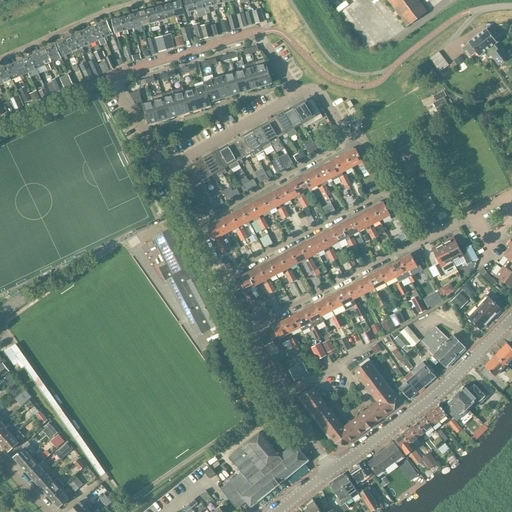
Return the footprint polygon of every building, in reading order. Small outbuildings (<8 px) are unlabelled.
[(181,0),(172,3),(176,16),(177,20),(178,24),(180,23),(179,19),(178,16),(184,14),(181,0)] [(196,10),(193,0),(183,0),(187,13),(189,17),(191,16),(190,12),(196,10)] [(202,0),(193,0),(196,10),(197,14),(199,14),(198,10),(205,8),(202,0)] [(211,0),(202,0),(205,8),(206,12),(206,14),(210,13),(208,7),(213,6),(211,0)] [(220,0),(211,0),(213,6),(214,9),(216,9),(215,5),(222,3),(220,0)] [(388,0),(408,26),(412,23),(426,11),(417,0),(388,0)] [(172,3),(163,5),(168,23),(171,22),(169,18),(176,16),(172,3)] [(163,5),(155,8),(158,21),(160,25),(168,23),(163,5)] [(155,8),(146,10),(150,23),(151,27),(151,28),(160,25),(158,21),(155,8)] [(146,10),(138,12),(142,26),(143,30),(145,29),(144,25),(150,23),(146,10)] [(252,12),(256,23),(263,21),(260,10),(252,12)] [(252,11),(246,12),(246,14),(249,25),(256,23),(252,12),(252,11)] [(138,12),(129,15),(133,28),(134,32),(136,31),(135,28),(142,26),(138,12)] [(243,13),(237,15),(240,28),(247,26),(243,13)] [(129,15),(121,17),(124,31),(126,35),(128,34),(127,30),(133,28),(129,15)] [(234,15),(228,17),(231,30),(238,28),(234,15)] [(124,31),(121,17),(112,20),(116,33),(117,37),(119,36),(118,32),(124,31)] [(107,21),(98,25),(104,38),(106,42),(108,41),(106,37),(112,34),(107,21)] [(227,21),(220,23),(223,33),(230,31),(227,21)] [(193,25),(197,40),(204,38),(199,23),(193,25)] [(219,23),(211,26),(214,36),(222,34),(219,23)] [(209,24),(201,26),(204,39),(213,36),(209,24)] [(98,25),(90,29),(96,41),(98,45),(100,44),(98,40),(104,38),(98,25)] [(181,29),(184,40),(191,38),(188,26),(181,29)] [(486,29),(476,36),(481,43),(483,41),(489,48),(483,52),(488,58),(491,56),(498,65),(509,57),(501,47),(498,49),(494,44),(497,42),(496,41),(494,39),(499,35),(494,28),(489,32),(486,29)] [(90,29),(82,32),(88,45),(90,49),(92,48),(90,44),(96,41),(90,29)] [(82,32),(74,36),(80,49),(82,53),(84,52),(82,48),(88,45),(82,32)] [(171,33),(163,36),(167,49),(175,47),(171,33)] [(175,37),(177,47),(184,45),(182,35),(175,37)] [(74,36),(66,40),(72,53),(73,56),(76,55),(74,51),(80,49),(74,36)] [(163,36),(155,38),(159,52),(166,49),(167,49),(163,36)] [(479,56),(483,52),(489,48),(483,41),(481,43),(476,36),(468,42),(464,46),(462,48),(464,51),(466,50),(469,53),(472,56),(476,53),(479,56)] [(147,39),(151,54),(158,52),(154,37),(147,39)] [(72,53),(66,40),(58,44),(63,56),(64,56),(65,60),(68,59),(66,55),(72,53)] [(55,45),(47,49),(52,61),(55,60),(61,58),(55,45)] [(123,47),(127,62),(133,60),(128,45),(123,47)] [(47,49),(39,52),(44,65),(47,72),(51,70),(48,63),(52,61),(47,49)] [(94,53),(98,62),(104,59),(99,50),(94,53)] [(39,52),(31,56),(36,69),(44,65),(39,52)] [(430,59),(440,72),(449,65),(438,52),(430,59)] [(105,61),(109,70),(116,66),(111,54),(103,58),(105,61)] [(453,60),(454,61),(457,66),(458,67),(465,62),(464,61),(460,56),(460,55),(453,60)] [(38,72),(36,69),(31,56),(22,59),(28,72),(30,76),(32,75),(38,72)] [(22,59),(14,63),(20,76),(22,80),(24,79),(22,75),(28,72),(22,59)] [(88,62),(95,77),(101,74),(94,59),(88,62)] [(254,62),(255,67),(261,86),(272,83),(265,59),(254,62)] [(80,65),(87,79),(93,77),(86,62),(80,65)] [(261,86),(255,67),(254,62),(244,65),(245,70),(251,89),(261,86)] [(14,63),(6,67),(12,79),(14,83),(16,82),(14,78),(20,76),(14,63)] [(14,84),(14,83),(12,79),(6,67),(0,69),(0,74),(4,83),(6,88),(14,84)] [(245,70),(235,73),(241,92),(251,89),(245,70)] [(235,73),(224,76),(230,95),(241,92),(235,73)] [(73,86),(68,74),(60,78),(62,84),(64,88),(65,89),(73,86)] [(224,76),(214,79),(220,98),(230,95),(224,76)] [(62,89),(58,79),(52,81),(56,91),(62,89)] [(220,98),(214,79),(204,82),(205,86),(210,102),(220,98)] [(496,85),(501,93),(508,87),(503,80),(496,85)] [(47,84),(51,94),(56,91),(52,81),(47,84)] [(205,86),(195,89),(200,108),(211,105),(210,102),(205,86)] [(183,87),(172,91),(176,101),(180,115),(190,112),(184,92),(183,87)] [(25,88),(19,90),(25,103),(31,100),(25,88)] [(44,88),(38,91),(43,101),(48,98),(44,88)] [(195,89),(184,92),(190,112),(200,108),(195,89)] [(30,94),(33,101),(39,99),(36,91),(30,94)] [(129,94),(136,105),(142,103),(139,91),(129,94)] [(172,91),(162,94),(169,118),(180,115),(176,101),(172,91)] [(436,102),(433,103),(441,119),(452,113),(444,98),(446,96),(444,91),(433,97),(436,102)] [(162,94),(152,97),(153,101),(159,121),(169,118),(162,94)] [(10,98),(16,112),(22,109),(17,95),(10,98)] [(148,124),(159,121),(153,101),(142,105),(148,124)] [(294,108),(304,127),(320,118),(311,101),(306,104),(305,102),(294,108)] [(294,108),(286,113),(293,127),(298,124),(301,129),(304,127),(294,108)] [(286,113),(277,118),(288,136),(292,134),(289,129),(293,127),(286,113)] [(277,118),(269,122),(277,136),(282,133),(284,138),(288,136),(277,118)] [(269,122),(261,127),(272,145),(275,143),(280,141),(277,136),(269,122)] [(261,127),(253,132),(263,150),(272,145),(261,127)] [(263,150),(253,132),(245,136),(255,155),(263,150)] [(245,136),(236,141),(244,155),(249,152),(252,157),(255,155),(245,136)] [(236,141),(228,146),(239,164),(242,162),(240,157),(244,155),(236,141)] [(306,148),(306,149),(309,155),(313,152),(317,150),(314,145),(314,144),(306,148)] [(228,146),(220,150),(228,164),(231,169),(239,165),(239,164),(228,146)] [(350,151),(345,154),(352,167),(358,163),(365,177),(373,172),(367,161),(366,162),(364,160),(366,159),(363,152),(359,155),(356,148),(354,149),(353,148),(349,150),(350,151)] [(220,150),(212,155),(222,174),(226,172),(223,167),(228,164),(220,150)] [(345,154),(334,160),(341,172),(352,167),(345,154)] [(212,155),(204,160),(211,173),(216,171),(219,176),(222,174),(212,155)] [(285,169),(280,160),(279,159),(275,161),(280,171),(285,169)] [(204,160),(195,164),(206,183),(210,181),(207,176),(211,173),(204,160)] [(334,160),(324,165),(331,178),(333,181),(340,177),(343,176),(341,172),(334,160)] [(206,183),(195,164),(184,171),(192,184),(201,179),(204,184),(206,183)] [(324,165),(314,170),(321,183),(322,186),(325,185),(327,184),(326,180),(331,178),(324,165)] [(262,168),(254,172),(261,183),(264,181),(268,178),(265,172),(262,168)] [(314,170),(304,176),(310,188),(321,183),(314,170)] [(343,176),(340,177),(342,182),(348,179),(346,174),(343,176)] [(304,176),(293,181),(300,194),(310,188),(304,176)] [(348,179),(342,182),(345,187),(348,185),(351,183),(348,179)] [(293,181),(283,187),(290,199),(300,194),(293,181)] [(283,187),(273,192),(279,205),(290,199),(283,187)] [(328,189),(321,193),(324,198),(330,194),(328,189)] [(273,192),(262,197),(269,210),(279,205),(273,192)] [(305,196),(299,199),(301,204),(307,200),(305,196)] [(262,197),(252,203),(259,216),(269,210),(262,197)] [(307,200),(301,204),(303,208),(307,207),(310,205),(307,200)] [(378,205),(373,207),(379,220),(390,215),(383,202),(382,203),(380,201),(377,203),(378,205)] [(252,203),(242,208),(248,221),(259,216),(252,203)] [(373,207),(362,213),(369,226),(379,220),(373,207)] [(242,208),(231,214),(238,226),(248,221),(242,208)] [(287,211),(280,214),(283,219),(289,216),(287,211)] [(362,213),(352,218),(359,231),(366,227),(370,235),(377,232),(374,227),(371,229),(369,226),(362,213)] [(231,214),(221,219),(228,232),(238,226),(231,214)] [(260,219),(257,221),(258,223),(260,225),(266,222),(264,217),(260,219)] [(352,218),(342,224),(348,236),(359,231),(352,218)] [(228,232),(221,219),(208,226),(214,238),(214,239),(214,240),(215,240),(222,253),(229,249),(221,235),(228,232)] [(388,224),(391,230),(396,228),(393,221),(388,224)] [(260,225),(262,230),(269,227),(266,222),(260,225)] [(342,224),(331,229),(338,242),(343,239),(344,242),(347,241),(350,239),(348,236),(342,224)] [(171,228),(154,237),(167,264),(159,268),(165,281),(167,280),(169,283),(169,284),(196,336),(210,329),(211,330),(213,335),(218,332),(224,329),(220,323),(221,323),(206,296),(196,276),(195,277),(189,265),(190,265),(171,228)] [(331,229),(321,234),(328,247),(338,242),(331,229)] [(245,233),(239,236),(241,241),(248,238),(245,233)] [(260,238),(259,239),(264,248),(265,247),(272,243),(268,234),(260,238)] [(321,234),(311,240),(317,253),(328,247),(321,234)] [(447,241),(443,244),(452,262),(463,256),(467,264),(472,261),(466,248),(462,250),(461,251),(457,244),(453,237),(448,240),(448,241),(447,241)] [(350,239),(347,241),(347,242),(349,246),(356,243),(353,238),(350,239)] [(311,240),(300,245),(307,258),(317,253),(311,240)] [(251,251),(245,241),(241,243),(246,254),(251,251)] [(356,243),(349,246),(351,251),(356,249),(358,247),(356,243)] [(452,262),(443,244),(438,246),(437,245),(432,248),(439,262),(434,265),(441,278),(446,275),(444,271),(454,265),(452,262)] [(300,245),(290,251),(297,263),(307,258),(300,245)] [(333,249),(326,252),(328,257),(335,253),(333,249)] [(356,249),(351,251),(356,260),(360,257),(356,249)] [(290,251),(280,256),(284,264),(286,269),(297,263),(290,251)] [(335,253),(328,257),(331,262),(335,260),(338,258),(335,253)] [(410,253),(399,258),(406,272),(409,278),(414,275),(422,270),(419,264),(417,266),(410,253)] [(497,261),(496,262),(499,264),(511,274),(511,260),(504,255),(499,262),(497,261)] [(280,256),(269,261),(276,274),(286,269),(284,264),(280,256)] [(401,281),(409,277),(406,272),(399,258),(389,264),(396,277),(398,283),(401,281)] [(312,259),(305,263),(308,268),(314,264),(312,259)] [(269,261),(259,267),(266,280),(276,274),(269,261)] [(511,274),(499,264),(496,262),(495,264),(497,265),(491,272),(511,288),(511,274)] [(314,264),(308,268),(310,272),(314,271),(317,269),(314,264)] [(378,270),(385,283),(396,277),(389,264),(378,270)] [(259,267),(249,272),(255,285),(266,280),(259,267)] [(291,270),(285,274),(287,278),(294,275),(291,270)] [(367,275),(374,288),(385,283),(378,270),(367,275)] [(255,285),(249,272),(235,279),(242,292),(241,292),(242,293),(243,293),(250,306),(256,302),(249,288),(255,285)] [(294,275),(287,278),(290,283),(296,280),(294,275)] [(357,281),(364,294),(374,288),(367,275),(357,281)] [(271,281),(264,285),(266,289),(273,286),(271,281)] [(346,286),(353,300),(364,294),(357,281),(346,286)] [(440,288),(443,296),(454,290),(450,283),(440,288)] [(273,286),(266,289),(269,294),(276,291),(273,286)] [(336,292),(343,305),(345,310),(351,307),(356,305),(353,300),(346,286),(336,292)] [(507,290),(502,286),(498,291),(503,295),(507,290)] [(325,297),(332,311),(343,305),(336,292),(325,297)] [(437,292),(431,295),(436,304),(442,301),(437,292)] [(451,302),(459,310),(468,301),(466,299),(460,293),(451,302)] [(418,296),(412,300),(415,306),(415,307),(419,314),(420,314),(426,311),(426,310),(422,303),(421,302),(418,296)] [(314,303),(321,316),(332,311),(325,297),(314,303)] [(488,297),(478,308),(491,319),(501,309),(497,306),(488,297)] [(314,303),(304,309),(314,327),(311,329),(314,335),(317,334),(316,332),(319,331),(316,326),(324,322),(321,316),(314,303)] [(491,319),(478,308),(468,318),(481,330),(491,319)] [(293,314),(302,331),(309,328),(311,329),(314,327),(304,309),(293,314)] [(259,317),(256,312),(251,315),(253,320),(259,317)] [(283,320),(289,333),(300,327),(293,314),(283,320)] [(402,317),(392,322),(395,328),(405,322),(402,317)] [(389,319),(381,323),(386,332),(394,328),(389,319)] [(292,338),(283,321),(272,326),(275,332),(269,335),(276,347),(282,344),(292,338)] [(407,341),(413,347),(420,341),(407,326),(400,332),(401,333),(406,339),(407,341)] [(453,336),(449,340),(436,327),(421,341),(429,348),(428,350),(433,355),(445,367),(465,348),(453,336)] [(361,335),(364,341),(366,344),(366,345),(368,343),(375,340),(374,339),(373,336),(369,330),(361,335)] [(399,331),(391,335),(395,339),(394,340),(400,347),(407,341),(406,339),(401,333),(400,332),(399,331)] [(339,341),(344,352),(345,351),(351,348),(345,337),(339,341)] [(322,343),(327,353),(335,349),(330,339),(322,343)] [(310,347),(317,360),(326,355),(319,343),(310,347)] [(501,349),(496,355),(506,365),(510,361),(511,358),(511,348),(510,347),(507,343),(501,349)] [(382,351),(377,344),(371,348),(376,355),(382,351)] [(399,351),(394,355),(395,355),(399,360),(403,357),(399,352),(399,351)] [(490,360),(485,366),(487,368),(495,376),(499,372),(502,369),(506,365),(496,355),(494,356),(490,360)] [(377,401),(374,404),(347,424),(343,427),(314,388),(301,398),(336,444),(346,445),(375,424),(394,409),(396,399),(368,361),(354,371),(377,401)] [(301,371),(292,376),(295,381),(296,380),(309,374),(303,362),(297,365),(299,369),(301,371)] [(3,363),(0,365),(0,379),(8,372),(10,371),(3,363)] [(412,371),(415,374),(425,386),(436,377),(426,365),(420,371),(417,367),(412,371)] [(14,378),(10,374),(4,379),(8,384),(14,378)] [(407,376),(405,377),(408,381),(418,392),(425,386),(415,374),(410,379),(407,376)] [(16,387),(19,384),(14,379),(7,385),(12,390),(16,387)] [(418,392),(408,381),(400,388),(410,399),(418,392)] [(25,390),(20,384),(19,384),(16,387),(12,390),(10,392),(16,398),(25,390)] [(454,395),(466,407),(476,398),(479,401),(485,395),(474,384),(468,390),(464,386),(454,395)] [(24,391),(18,397),(22,402),(29,396),(24,391)] [(466,407),(454,395),(447,402),(450,405),(445,409),(457,420),(461,416),(460,414),(466,407)] [(438,405),(431,411),(439,421),(444,416),(447,420),(449,418),(446,415),(438,405)] [(39,413),(34,407),(27,412),(32,418),(39,413)] [(431,411),(424,416),(432,426),(437,422),(440,426),(442,424),(439,421),(431,411)] [(36,416),(43,424),(48,420),(41,412),(36,416)] [(424,416),(416,422),(425,432),(429,429),(433,433),(436,431),(432,426),(424,416)] [(453,419),(448,423),(456,433),(461,429),(453,419)] [(416,422),(409,428),(417,438),(422,434),(426,439),(429,437),(424,432),(425,432),(416,422)] [(0,424),(0,435),(13,424),(12,424),(10,426),(8,424),(5,428),(1,423),(0,424)] [(0,435),(0,442),(2,445),(12,436),(18,430),(13,424),(0,435)] [(58,433),(50,425),(45,429),(53,437),(58,433)] [(409,428),(402,434),(410,444),(415,440),(418,443),(420,442),(417,438),(409,428)] [(12,436),(2,445),(8,451),(9,450),(18,442),(25,436),(18,430),(12,436)] [(276,486),(308,461),(294,443),(279,456),(260,432),(247,442),(247,443),(229,457),(241,472),(220,489),(237,509),(246,502),(250,507),(276,486)] [(402,434),(395,440),(406,455),(414,449),(410,444),(402,434)] [(439,436),(434,440),(440,448),(445,444),(441,438),(439,436)] [(435,446),(429,440),(425,443),(431,450),(435,446)] [(15,456),(13,457),(21,466),(35,453),(37,452),(29,443),(23,448),(15,456)] [(377,474),(403,455),(394,443),(368,462),(374,471),(377,474)] [(72,451),(66,444),(58,451),(64,458),(72,451)] [(50,454),(46,450),(40,456),(44,460),(50,454)] [(415,450),(411,454),(419,464),(423,461),(415,450)] [(422,458),(429,469),(437,463),(429,452),(422,458)] [(21,466),(29,474),(43,461),(35,453),(21,466)] [(84,467),(78,459),(73,463),(80,471),(84,467)] [(36,482),(46,473),(50,470),(51,469),(43,460),(43,461),(29,474),(36,482)] [(362,479),(371,473),(363,460),(354,466),(354,467),(349,470),(359,486),(365,482),(362,479)] [(407,460),(399,466),(407,477),(415,471),(407,460)] [(204,471),(210,479),(216,474),(210,467),(204,471)] [(337,478),(349,494),(350,497),(352,499),(359,493),(356,489),(345,473),(345,472),(341,475),(337,478)] [(36,482),(43,490),(57,478),(55,476),(52,479),(46,473),(36,482)] [(76,476),(68,484),(75,491),(83,484),(76,476)] [(385,477),(380,481),(384,486),(389,483),(385,477)] [(43,490),(51,499),(61,490),(65,486),(63,484),(57,478),(43,490)] [(330,483),(330,484),(331,485),(336,492),(339,496),(335,499),(343,511),(349,508),(345,503),(352,499),(350,497),(349,494),(337,478),(330,483)] [(61,490),(51,499),(58,507),(68,498),(72,495),(73,494),(71,492),(66,496),(61,490),(65,486),(61,490)] [(359,493),(371,511),(382,511),(378,506),(366,488),(359,493)] [(200,495),(203,499),(209,495),(206,490),(200,495)] [(67,511),(84,511),(87,510),(84,506),(83,505),(89,499),(86,496),(80,501),(67,511)] [(194,500),(189,504),(192,508),(198,504),(194,500)] [(321,511),(317,505),(314,501),(307,506),(308,507),(304,510),(305,511),(321,511)]
